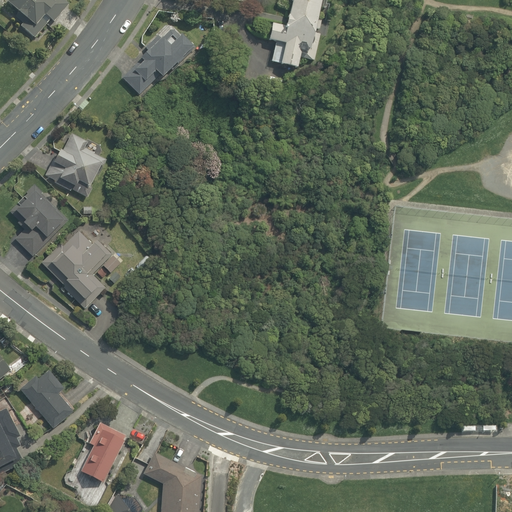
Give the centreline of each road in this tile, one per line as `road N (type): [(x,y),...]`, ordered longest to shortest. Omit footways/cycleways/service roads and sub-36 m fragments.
road 1 (tertiary): [(511,451),(317,461),(223,434)]
road 2 (tertiary): [(223,434),(123,378),(0,289)]
road 3 (tertiary): [(125,0),(0,148)]
